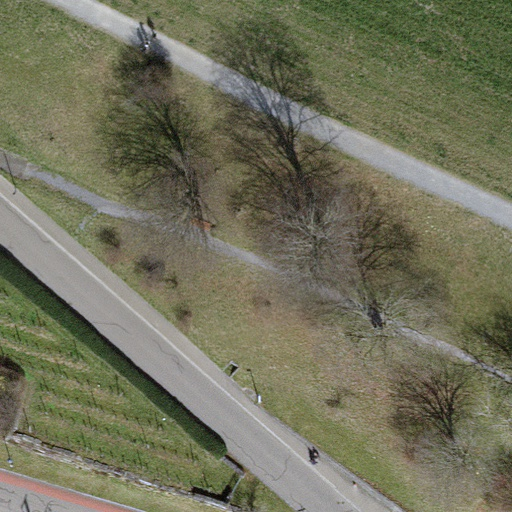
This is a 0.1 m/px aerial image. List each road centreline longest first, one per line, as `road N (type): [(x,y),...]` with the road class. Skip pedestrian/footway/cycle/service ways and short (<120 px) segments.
road 1 (track): [(511,223),(71,0)]
road 2 (residential): [(327,511),(0,223)]
